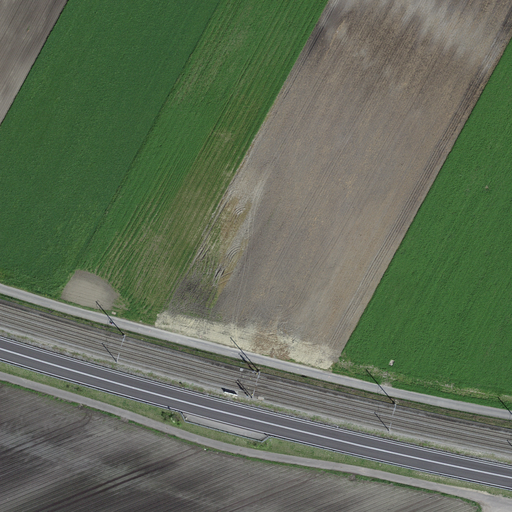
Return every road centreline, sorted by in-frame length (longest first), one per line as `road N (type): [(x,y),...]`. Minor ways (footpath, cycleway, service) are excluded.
road 1 (track): [(0,374),(221,445),(511,503)]
road 2 (trunk): [(511,477),(205,407),(0,348)]
road 3 (unclassified): [(0,288),(362,385),(511,415)]
